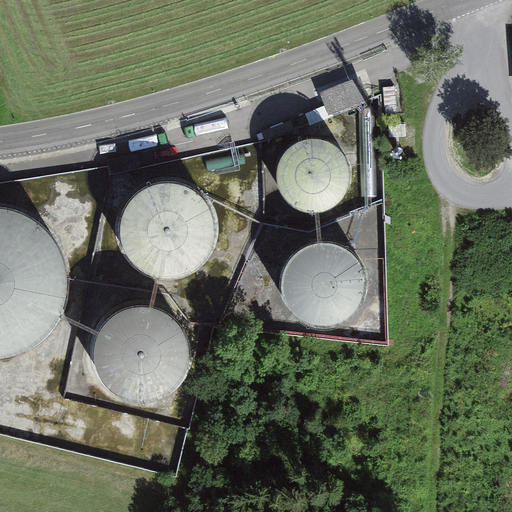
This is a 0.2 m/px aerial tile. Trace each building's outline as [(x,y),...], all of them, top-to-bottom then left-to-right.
[(330,108),(371,96),(364,71),(323,84),(330,108)] [(316,205),(328,202),(338,196),(346,186),(350,174),(349,162),(345,151),(337,141),(327,135),(315,132),(304,134),(293,139),(285,147),(279,157),(277,169),(279,180),(284,190),(293,199),(304,204),(316,205)] [(169,276),(185,273),(199,266),(210,254),(217,239),(219,223),(215,208),(207,194),(195,184),(180,177),(163,176),(146,181),(133,191),(123,205),(119,222),(120,239),(127,255),(139,267),(154,274),(169,276)] [(43,336),(59,315),(67,291),(66,266),(57,242),(41,222),(19,209),(0,204),(0,355),(22,350),(43,336)] [(320,322),(334,321),(347,315),(358,305),(364,292),(366,278),(363,264),(356,252),(345,243),(332,237),(318,237),(304,241),(293,249),(285,260),(281,273),(281,287),(286,300),(294,311),(306,319),(320,322)] [(145,395),(161,391),(175,382),(184,369),(189,353),(189,337),(183,322),(172,309),(158,301),(141,298),(126,300),(112,308),(101,318),(94,332),(92,348),(95,363),(102,377),(114,387),(129,394),(145,395)]
